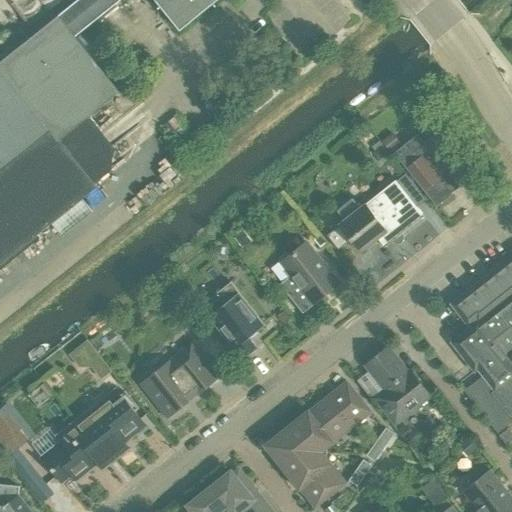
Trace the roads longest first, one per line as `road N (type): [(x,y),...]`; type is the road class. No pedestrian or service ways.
road 1 (residential): [(118,511),(385,306)]
road 2 (residential): [(511,469),(385,306)]
road 3 (residential): [(385,306),(511,210)]
road 4 (tertiary): [(511,127),(426,0)]
